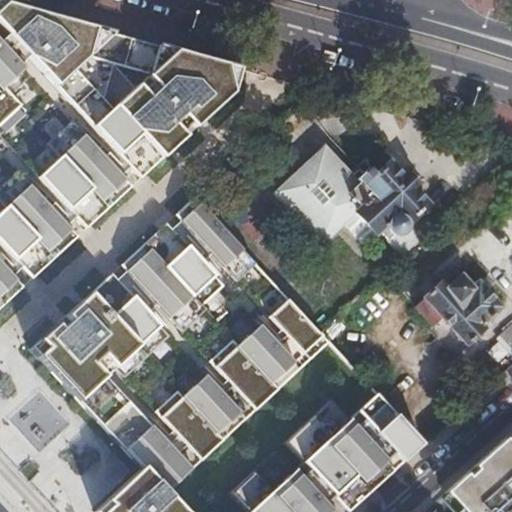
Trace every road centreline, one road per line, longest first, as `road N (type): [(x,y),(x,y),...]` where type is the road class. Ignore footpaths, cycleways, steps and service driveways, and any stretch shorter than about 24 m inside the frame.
road 1 (primary): [(227,0),(511,82)]
road 2 (residential): [(399,511),(511,412)]
